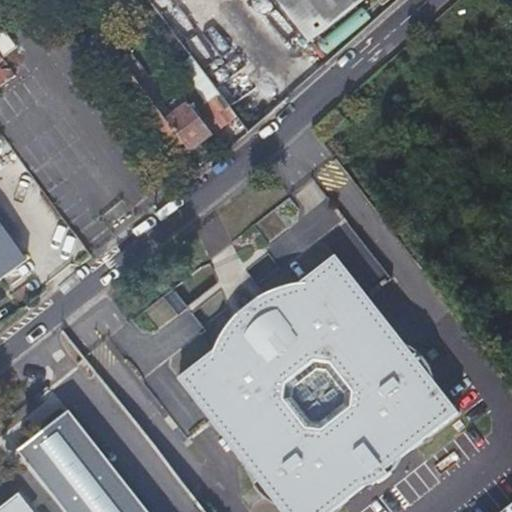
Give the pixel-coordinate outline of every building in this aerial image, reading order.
[(272,0),(306,44),(355,7),(363,0),(272,0)] [(135,62),(102,19),(95,25),(123,62),(128,69),(140,84),(149,76),(138,61),(135,62)] [(0,87),(16,76),(0,54),(0,87)] [(195,56),(181,65),(221,128),(235,120),(195,56)] [(128,69),(123,62),(109,72),(114,79),(128,69)] [(157,106),(140,84),(128,69),(114,79),(175,159),(190,150),(168,121),(157,106)] [(140,84),(157,106),(167,99),(149,76),(140,84)] [(185,108),(176,115),(168,121),(190,150),(191,152),(214,134),(179,89),(174,93),(185,108)] [(346,124),(340,116),(334,109),(313,128),(324,143),(346,124)] [(190,150),(175,159),(186,172),(199,163),(191,152),(190,150)] [(0,220),(0,280),(29,259),(0,220)] [(214,353),(178,381),(257,482),(252,486),(266,504),(270,500),(279,511),(335,511),(347,503),(342,495),(368,474),(374,482),(377,486),(389,477),(385,472),(380,465),(407,444),(412,451),(460,413),(428,373),(431,370),(419,354),(415,357),(335,256),(301,283),(284,288),(279,291),(269,295),(258,303),(256,301),(239,313),(241,316),(233,324),(223,336),(218,344),(214,353)] [(380,465),(385,472),(412,451),(407,444),(380,465)] [(342,495),(347,503),(374,482),(368,474),(342,495)] [(0,508),(0,511),(33,511),(19,494),(0,508)] [(511,511),(511,503),(499,511),(511,511)]
